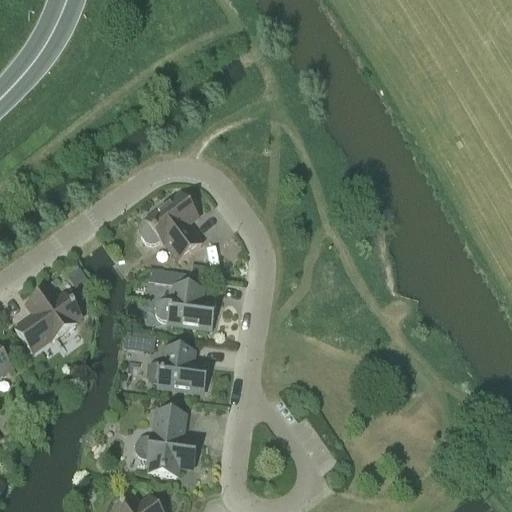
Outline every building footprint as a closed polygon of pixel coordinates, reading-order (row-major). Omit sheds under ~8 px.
[(179,265),(200,249),(186,229),(198,220),(182,198),(145,225),(147,228),(142,231),(140,236),(140,241),(145,247),(150,249),(155,248),(160,245),(161,247),(164,245),(179,265)] [(191,268),(189,278),(191,278),(191,279),(206,282),(207,270),(191,268)] [(177,276),(175,289),(190,291),(191,279),(191,278),(189,278),(177,276)] [(211,334),(215,307),(198,305),(200,292),(190,291),(175,289),(173,301),(170,301),(170,304),(164,303),(159,305),(156,309),(155,316),(157,321),(161,324),(167,325),(166,328),(211,334)] [(73,326),(81,320),(65,298),(57,304),(48,292),(26,308),(35,320),(15,334),(31,357),(51,342),(53,345),(75,329),(73,326)] [(145,338),(143,355),(153,356),(155,339),(145,338)] [(203,397),(206,371),(189,368),(191,355),(166,352),(165,365),(161,364),(161,367),(155,366),(150,368),(147,372),(146,379),(148,384),(152,388),(158,389),(157,391),(203,397)] [(0,378),(11,370),(0,354),(0,378)] [(142,463),(147,464),(147,466),(150,466),(149,477),(175,481),(177,470),(192,472),(196,446),(181,444),(184,419),(158,415),(154,440),(151,439),(150,442),(145,441),(140,443),(136,447),(135,454),(138,459),(142,463)] [(158,511),(151,501),(138,510),(132,502),(117,511),(158,511)]
